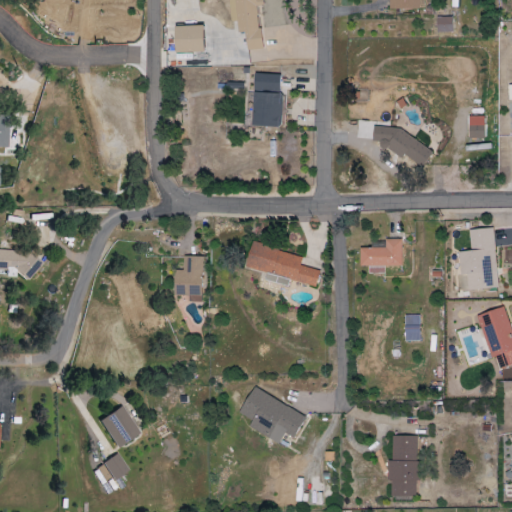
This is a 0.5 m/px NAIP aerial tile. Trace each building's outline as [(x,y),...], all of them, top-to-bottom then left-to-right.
[(228,0),(230,22),(236,22),(237,34),(245,33),(246,50),(261,49),(257,6),(264,6),(262,0),(228,0)] [(388,0),(389,9),(420,8),(419,0),(388,0)] [(452,17),(436,18),(436,32),(452,32),(452,17)] [(175,26),(175,53),(204,52),(203,25),(175,26)] [(280,92),(280,74),(253,74),(253,91),(280,92)] [(251,126),(281,127),(282,93),(252,92),(251,126)] [(0,145),(8,145),(9,115),(0,114),(0,145)] [(469,116),(468,139),(484,139),(485,117),(469,116)] [(372,122),(357,122),(356,138),(371,139),(372,122)] [(373,142),(387,143),(387,149),(399,157),(406,158),(422,168),(432,151),(397,128),(374,127),(373,142)] [(467,290),(498,287),(492,228),(468,230),(470,251),(457,252),(460,276),(466,275),(467,290)] [(384,266),(400,266),(401,240),(385,239),(385,249),(360,248),(359,266),(368,267),(368,273),(384,274),(384,266)] [(302,256),(251,244),(245,269),(316,286),(319,270),(300,266),(302,256)] [(0,273),(7,274),(7,273),(34,274),(35,253),(0,250),(0,273)] [(201,256),(183,257),(183,270),(174,271),(175,297),(189,296),(189,302),(202,302),(201,256)] [(477,316),(496,371),(511,365),(511,334),(502,307),(477,316)] [(404,316),(405,341),(419,341),(419,316),(404,316)] [(305,417),(254,387),(238,413),(252,421),(249,427),(278,444),(285,433),(293,438),(305,417)] [(118,448),(141,433),(123,404),(99,420),(118,448)] [(417,437),(392,436),(391,461),(387,461),(386,480),(391,480),(390,498),(415,499),(417,437)] [(115,480),(130,471),(119,453),(103,462),(115,480)] [(112,481),(105,466),(95,471),(101,485),(112,481)]
